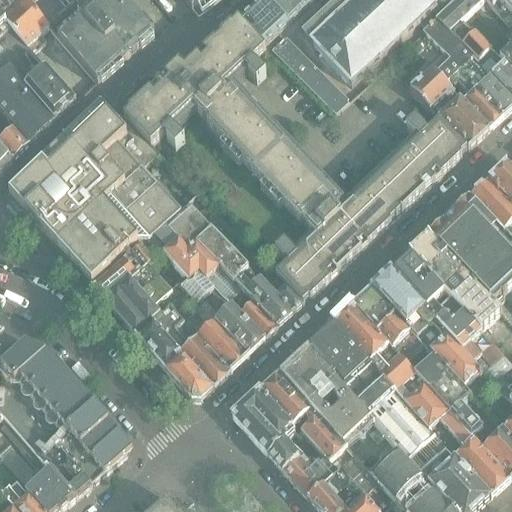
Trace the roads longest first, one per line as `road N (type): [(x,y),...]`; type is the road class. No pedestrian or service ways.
road 1 (residential): [(511,134),(179,450)]
road 2 (residential): [(179,450),(54,313),(0,287)]
